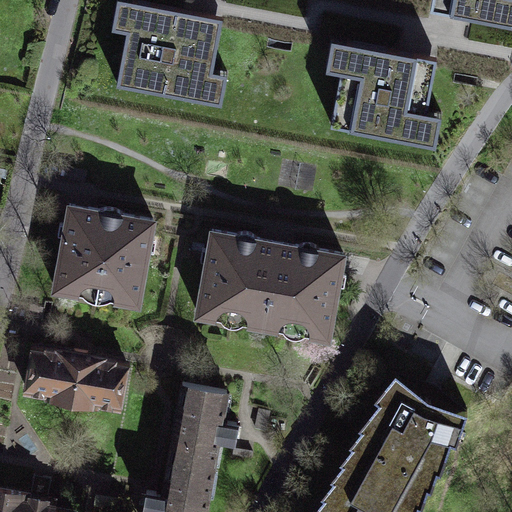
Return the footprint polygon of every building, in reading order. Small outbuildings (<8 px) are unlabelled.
[(223,17),(133,0),(117,83),(207,100),(223,17)] [(511,0),(433,0),(431,9),(511,23),(511,0)] [(437,57),(347,40),(331,124),(421,141),(437,57)] [(99,209),(70,204),(55,288),(79,292),(81,284),(115,290),(114,298),(139,303),(149,249),(142,248),(144,237),(151,238),(154,219),(126,214),(121,209),(113,206),(105,206),(99,209)] [(237,233),(213,229),(198,313),(217,316),(219,309),(249,314),(247,322),(279,328),(281,320),(311,325),(310,333),(329,337),(344,253),(321,249),(316,244),(310,241),(304,242),(299,245),(258,237),(254,233),(249,230),(242,231),(237,233)] [(79,352),(35,345),(27,390),(50,394),(50,396),(71,400),(79,352)] [(127,361),(79,352),(71,400),(97,405),(97,402),(119,406),(127,361)] [(416,511),(419,504),(422,504),(429,486),(432,487),(438,469),(441,469),(452,440),(457,442),(469,409),(429,396),(396,370),(374,396),(379,400),(359,425),(361,427),(349,441),(352,444),(340,459),(343,460),(331,476),(333,477),(321,492),(324,493),(311,509),(313,511),(416,511)] [(222,419),(227,390),(183,382),(169,461),(213,469),(219,437),(234,440),(237,422),(222,419)] [(205,511),(213,469),(169,461),(163,493),(148,490),(144,508),(160,511),(159,511),(205,511)] [(53,498),(0,488),(0,511),(73,511),(74,511),(51,507),(53,498)] [(119,510),(121,489),(112,488),(109,509),(119,510)]
